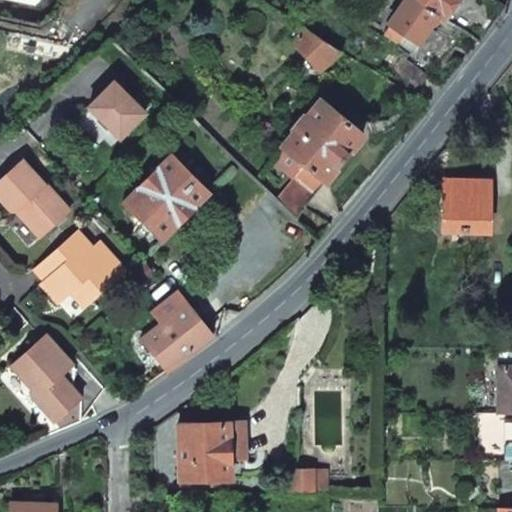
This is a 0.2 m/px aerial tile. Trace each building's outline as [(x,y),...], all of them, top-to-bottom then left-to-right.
[(424,33),(436,16),(410,0),(405,0),(384,31),(413,51),(424,33)] [(410,0),(436,16),(442,20),(456,0),(410,0)] [(302,25),(300,24),(295,29),(300,33),(291,40),(317,70),(338,51),(302,25)] [(391,69),(416,90),(427,76),(402,56),(391,69)] [(104,121),(119,137),(145,112),(114,81),(89,105),(104,121)] [(297,131),(255,180),(295,219),(329,177),(363,135),(321,101),(307,118),(304,117),(294,129),(297,131)] [(171,151),(121,200),(161,239),(186,214),(210,189),(171,151)] [(21,158),(9,169),(5,172),(11,172),(24,161),(21,158)] [(44,182),(24,161),(11,172),(5,172),(0,176),(0,197),(9,208),(15,209),(18,207),(25,214),(24,219),(38,235),(69,208),(45,181),(44,182)] [(488,231),(489,180),(466,179),(444,179),(443,230),(488,231)] [(316,239),(299,223),(288,234),(305,252),(316,239)] [(82,306),(120,272),(126,267),(100,237),(94,242),(79,225),(72,231),(32,267),(37,272),(42,278),(39,282),(55,301),(68,290),(74,291),(74,297),(82,306)] [(186,303),(176,290),(151,309),(161,322),(186,303)] [(161,322),(142,337),(155,353),(168,369),(212,334),(186,303),(161,322)] [(44,330),(9,361),(30,385),(30,394),(41,407),(52,419),(54,417),(78,395),(59,371),(71,361),(44,330)] [(511,365),(499,365),(499,412),(511,412),(511,365)] [(61,426),(77,419),(78,395),(54,417),(61,426)] [(227,420),(177,422),(179,479),(230,477),(229,457),(244,456),(242,420),(227,420)] [(229,457),(230,477),(245,475),(244,456),(229,457)] [(291,470),(291,494),(314,493),(314,470),(291,470)] [(28,504),(10,504),(9,511),(53,511),(53,505),(39,504),(39,498),(28,498),(28,504)]
